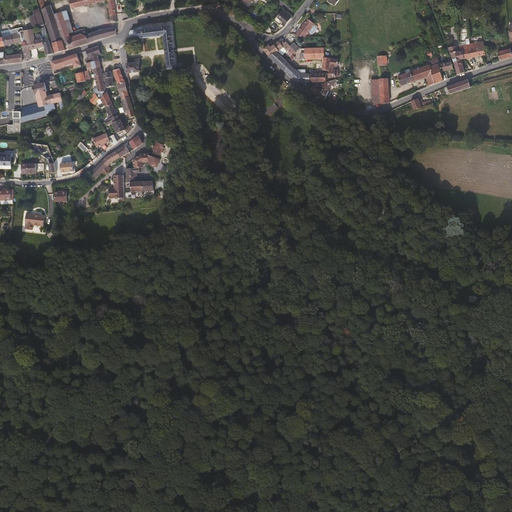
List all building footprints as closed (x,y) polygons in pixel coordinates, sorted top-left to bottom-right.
[(117,21),(113,0),(71,0),(73,8),(107,0),(111,17),(111,20),(117,21)] [(61,35),(55,16),(51,5),(43,10),(53,43),(63,40),(61,35)] [(286,16),(288,13),(283,10),(277,17),(286,25),(291,18),(289,17),(289,18),(286,16)] [(69,33),(63,12),(55,16),(61,35),(69,33)] [(304,38),(314,23),(307,18),(295,35),(304,38)] [(38,48),(36,40),(34,29),(24,31),(23,27),(15,29),(13,24),(8,25),(11,31),(14,34),(22,32),(23,38),(23,41),(26,61),(39,57),(38,48)] [(175,67),(171,25),(131,30),(127,40),(164,35),(167,68),(175,67)] [(53,53),(46,27),(41,28),(42,32),(45,39),(45,46),(46,55),(53,53)] [(89,43),(117,34),(116,32),(116,30),(116,28),(102,30),(87,35),(89,43)] [(82,35),(83,32),(85,31),(87,32),(85,29),(79,30),(69,33),(61,35),(63,40),(67,39),(82,35)] [(89,43),(87,35),(87,34),(87,32),(85,31),(83,32),(82,35),(67,39),(70,49),(89,43)] [(45,46),(44,40),(43,38),(41,34),(37,35),(39,40),(36,40),(38,48),(45,46)] [(14,43),(14,40),(13,35),(3,37),(5,45),(14,43)] [(66,50),(63,40),(53,43),(56,53),(64,50),(66,50)] [(278,51),(284,47),(287,49),(290,47),(288,44),(286,45),(281,40),(271,47),(269,46),(264,49),(270,57),(277,52),(278,51)] [(484,47),(484,46),(487,45),(486,41),(477,42),(477,47),(476,48),(478,56),(485,55),(484,47)] [(478,56),(476,48),(477,47),(477,42),(459,46),(459,47),(460,50),(462,50),(463,59),(478,56)] [(299,48),(294,43),(290,47),(296,52),(299,48)] [(100,54),(98,46),(86,50),(88,58),(91,57),(97,55),(100,54)] [(463,59),(462,50),(460,50),(459,47),(457,48),(457,46),(452,47),(448,47),(453,62),(457,75),(465,72),(460,60),(463,59)] [(283,55),(288,50),(287,49),(284,47),(278,51),(283,55)] [(296,52),(290,47),(287,49),(288,50),(293,55),(294,55),(296,52)] [(332,47),(324,48),(305,48),(300,49),(295,56),(293,59),(322,59),(324,59),(324,57),(331,58),(332,47)] [(511,56),(511,54),(510,49),(497,53),(500,61),(511,56)] [(289,64),(277,52),(270,57),(271,58),(284,71),(289,64)] [(79,60),(76,53),(63,58),(50,61),(53,74),(58,72),(57,67),(72,62),(73,68),(81,65),(79,60)] [(23,61),(22,54),(5,56),(7,63),(23,61)] [(377,56),(378,79),(371,80),(372,104),(381,104),(389,103),(387,56),(377,56)] [(329,70),(331,59),(331,58),(324,57),(324,59),(322,70),(329,70)] [(453,69),(451,62),(449,58),(446,59),(448,62),(441,64),(440,64),(438,58),(429,61),(429,63),(431,67),(439,65),(441,72),(453,69)] [(338,76),(338,69),(335,69),(336,67),(337,67),(337,65),(338,65),(338,62),(338,60),(331,59),(329,70),(329,73),(328,77),(336,77),(336,76),(338,76)] [(100,66),(98,60),(92,61),(86,63),(87,68),(92,66),(92,68),(100,66)] [(428,66),(427,66),(426,62),(414,66),(415,71),(406,74),(405,72),(402,73),(403,75),(398,77),(401,86),(426,77),(429,86),(444,80),(441,72),(439,65),(431,67),(429,63),(428,64),(428,66)] [(138,71),(137,63),(126,64),(127,73),(138,71)] [(288,74),(294,68),(292,66),(289,64),(284,71),(288,74)] [(101,74),(100,66),(92,68),(94,77),(102,75),(101,74)] [(125,82),(119,68),(113,70),(117,84),(125,82)] [(297,82),(300,82),(310,82),(310,74),(305,74),(306,70),(296,70),(296,69),(294,68),(288,74),(297,82)] [(88,73),(83,74),(82,71),(75,73),(77,82),(89,79),(88,73)] [(112,85),(110,71),(101,74),(102,75),(103,79),(105,79),(106,86),(112,85)] [(326,80),(326,74),(322,74),(310,74),(310,82),(319,82),(322,81),(326,80)] [(104,87),(103,79),(102,75),(94,77),(97,88),(98,88),(98,91),(103,90),(102,87),(103,87),(104,87)] [(329,91),(332,85),(333,86),(336,79),(328,82),(325,83),(322,88),(323,88),(327,90),(329,91)] [(470,87),(468,79),(447,87),(449,94),(470,87)] [(64,107),(60,92),(46,96),(45,91),(46,90),(44,82),(31,86),(34,94),(35,94),(37,103),(21,108),(20,111),(20,122),(36,118),(46,115),(44,107),(48,106),(48,104),(59,101),(60,105),(61,105),(62,108),(64,107)] [(127,90),(125,82),(117,84),(116,84),(119,92),(127,90)] [(319,96),(323,88),(322,88),(320,91),(313,86),(309,91),(319,96)] [(325,100),(329,91),(327,90),(323,88),(319,96),(325,100)] [(80,100),(87,92),(84,89),(81,93),(80,92),(77,97),(80,100)] [(128,97),(127,90),(119,92),(121,100),(128,97)] [(112,104),(112,103),(114,102),(112,99),(110,100),(106,91),(100,99),(105,107),(112,104)] [(94,105),(98,98),(95,94),(94,92),(90,96),(92,97),(91,98),(90,97),(88,99),(94,105)] [(132,108),(128,97),(121,100),(123,108),(121,109),(122,112),(126,111),(132,108)] [(422,107),(418,98),(411,101),(414,110),(422,107)] [(105,107),(107,111),(105,112),(107,115),(108,114),(110,118),(117,115),(115,112),(117,111),(116,108),(114,108),(112,104),(105,107)] [(134,115),(132,108),(126,111),(129,118),(130,117),(130,119),(131,120),(134,119),(133,116),(134,115)] [(20,111),(13,111),(13,125),(8,125),(8,133),(20,133),(20,122),(20,111)] [(119,120),(117,115),(110,118),(106,121),(108,124),(109,124),(112,123),(119,120)] [(124,129),(120,120),(119,120),(112,123),(117,133),(124,130),(127,133),(132,127),(128,124),(124,129)] [(109,141),(106,133),(93,139),(96,147),(109,141)] [(133,149),(142,143),(138,136),(129,142),(133,149)] [(159,155),(161,151),(162,152),(163,150),(162,149),(164,142),(160,141),(159,143),(156,142),(155,146),(154,145),(153,145),(152,149),(153,150),(151,156),(150,161),(148,161),(148,163),(150,170),(156,170),(159,155)] [(129,152),(125,144),(116,151),(119,157),(120,159),(123,157),(122,156),(129,152)] [(148,161),(147,147),(146,146),(145,146),(145,147),(144,147),(143,146),(142,146),(142,147),(141,148),(139,149),(142,161),(143,164),(148,163),(148,161)] [(111,162),(119,157),(116,151),(106,157),(102,161),(109,170),(110,169),(107,165),(111,162)] [(10,153),(3,153),(0,152),(0,164),(10,165),(10,153)] [(141,168),(138,156),(131,158),(134,169),(139,169),(141,168)] [(109,170),(102,161),(90,173),(95,178),(101,171),(104,174),(109,171),(109,170)] [(72,171),(71,162),(59,163),(60,172),(72,171)] [(34,173),(34,163),(20,163),(20,173),(34,173)] [(124,198),(123,185),(123,175),(114,175),(114,189),(109,189),(109,198),(115,198),(124,198)] [(0,190),(0,205),(13,205),(13,191),(0,190)] [(65,201),(65,191),(58,191),(58,192),(53,192),(53,201),(65,201)] [(43,226),(44,215),(25,213),(24,224),(24,229),(31,230),(32,225),(43,226)]
